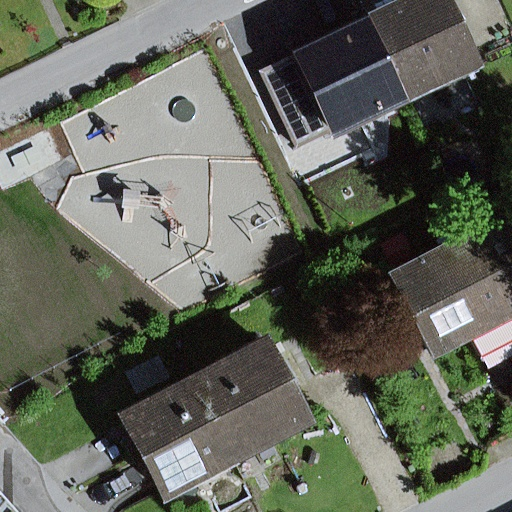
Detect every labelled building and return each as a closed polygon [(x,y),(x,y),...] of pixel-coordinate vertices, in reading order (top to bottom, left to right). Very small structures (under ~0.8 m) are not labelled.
[(445,0),(412,0),(367,21),(368,23),(373,34),(401,94),(474,60),(445,0)] [(350,45),(373,34),(368,23),(344,34),(350,45)] [(296,56),(329,127),(401,94),(373,34),(350,45),(344,34),(344,33),(296,56)] [(256,76),(266,97),(292,83),(281,63),(256,76)] [(511,338),(511,316),(510,313),(511,311),(511,211),(389,276),(430,355),(466,336),(477,357),(511,338)] [(274,367),(263,345),(193,382),(232,456),(302,419),(284,386),(295,381),(284,361),(274,367)] [(145,460),(162,493),(232,456),(193,382),(123,419),(134,439),(145,460)] [(134,466),(145,460),(134,439),(123,445),(134,466)]
